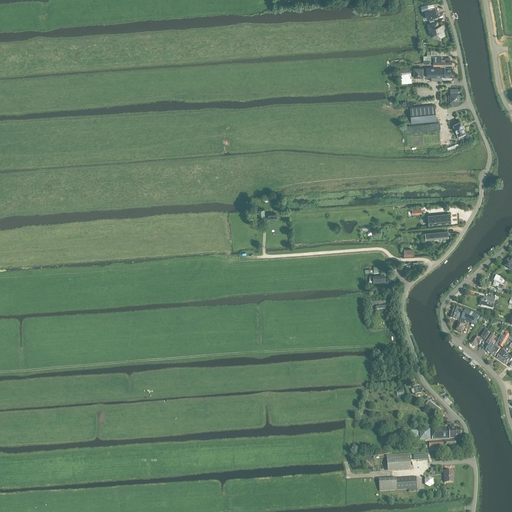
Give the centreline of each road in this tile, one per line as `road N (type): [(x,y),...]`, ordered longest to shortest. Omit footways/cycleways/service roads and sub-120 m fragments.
road 1 (unclassified): [(472,511),(466,430),(420,375),(402,303),(476,211),(489,161),(444,0)]
road 2 (track): [(408,339),(0,371)]
road 3 (track): [(0,260),(208,240),(220,240),(232,259),(265,256)]
road 4 (unclassified): [(511,429),(497,378),(448,331),(442,315),(457,286),(511,239)]
road 5 (track): [(483,175),(308,183),(278,194)]
road 6 (track): [(263,252),(377,248),(433,265)]
